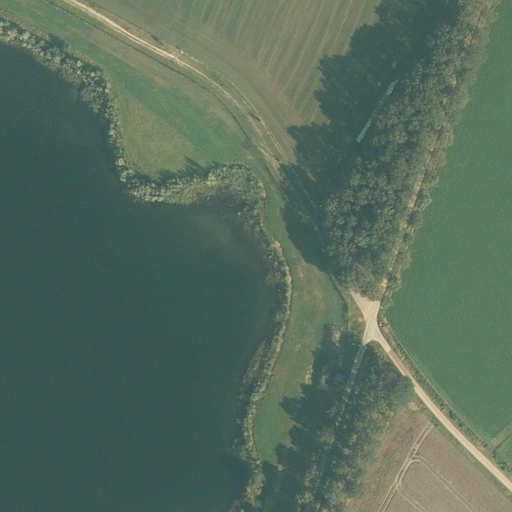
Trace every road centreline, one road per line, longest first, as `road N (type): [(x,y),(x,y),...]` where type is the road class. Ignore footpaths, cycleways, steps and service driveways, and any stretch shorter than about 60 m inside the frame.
road 1 (track): [(64,0),(239,104),(371,324)]
road 2 (unclassified): [(483,0),(371,324)]
road 3 (unclassified): [(371,324),(439,418),(511,489)]
road 4 (unclassified): [(371,324),(306,511)]
